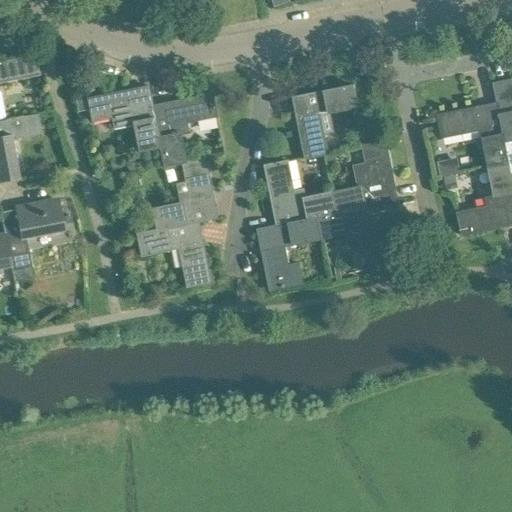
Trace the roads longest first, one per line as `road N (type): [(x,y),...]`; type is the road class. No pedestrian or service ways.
road 1 (residential): [(237,267),(262,87),(255,42)]
road 2 (residential): [(255,42),(199,53),(133,49),(88,31),(46,0)]
road 3 (residential): [(433,232),(401,76)]
road 4 (residential): [(388,15),(255,42)]
